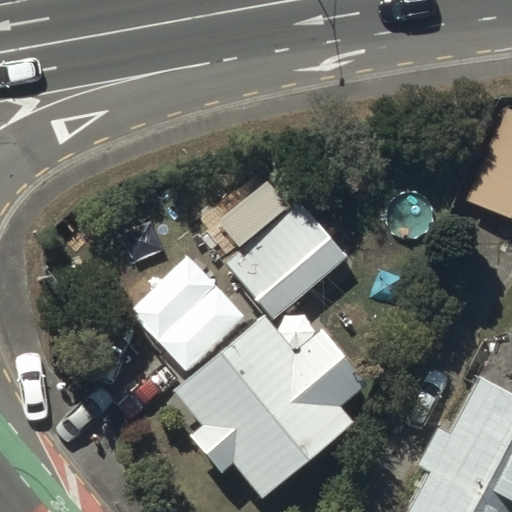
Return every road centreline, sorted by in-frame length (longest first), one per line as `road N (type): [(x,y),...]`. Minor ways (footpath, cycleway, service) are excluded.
road 1 (trunk): [(485,0),(411,42),(82,118),(24,141),(0,166)]
road 2 (trunk): [(295,0),(0,52)]
